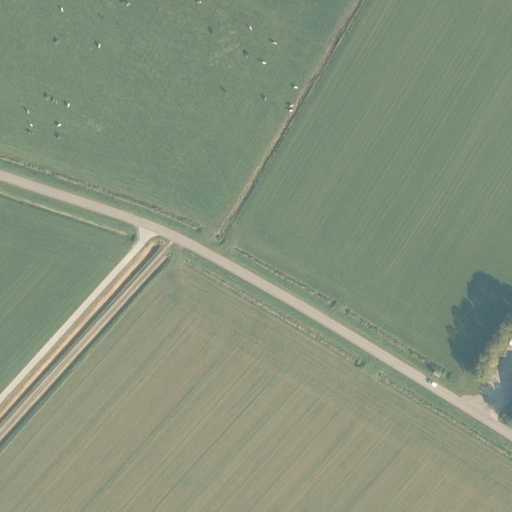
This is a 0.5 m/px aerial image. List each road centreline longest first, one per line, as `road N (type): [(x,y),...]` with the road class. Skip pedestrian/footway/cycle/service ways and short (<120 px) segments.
road 1 (tertiary): [(511,437),(177,236),(0,175)]
road 2 (track): [(156,227),(0,400)]
